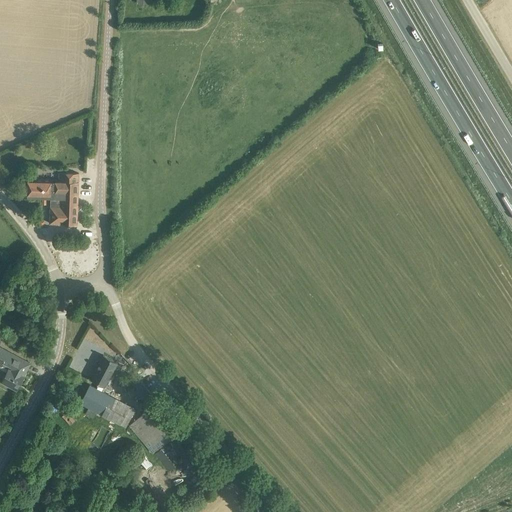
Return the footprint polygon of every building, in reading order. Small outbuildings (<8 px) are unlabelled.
[(59,181),(27,179),(27,197),(42,197),(42,203),(46,204),(47,197),(51,197),(49,223),(77,224),(79,173),(60,172),(59,181)] [(29,363),(0,347),(0,342),(2,338),(0,336),(0,363),(8,368),(2,381),(17,389),(24,376),(23,376),(29,363)] [(117,362),(103,355),(90,379),(104,386),(117,362)] [(153,453),(181,428),(136,375),(130,380),(136,388),(151,407),(129,425),(153,453)] [(130,405),(90,384),(80,403),(120,424),(130,405)] [(75,420),(67,411),(62,416),(70,425),(75,420)] [(145,469),(151,465),(144,454),(138,458),(145,469)] [(212,477),(206,482),(213,490),(219,485),(212,477)]
